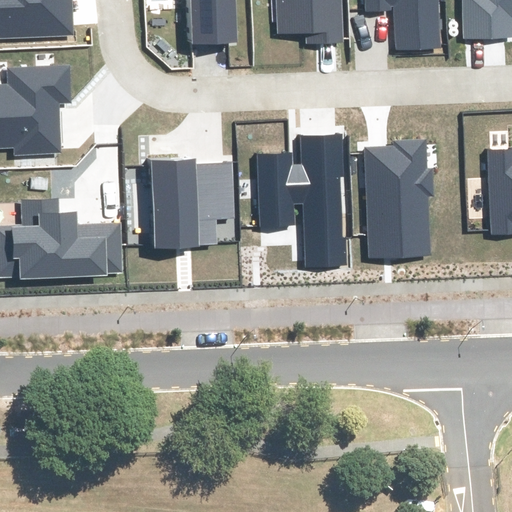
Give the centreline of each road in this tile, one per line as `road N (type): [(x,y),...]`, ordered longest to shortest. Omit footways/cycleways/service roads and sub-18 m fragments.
road 1 (residential): [(0,379),(511,359)]
road 2 (residential): [(108,0),(111,47),(129,74),(176,97),(511,83)]
